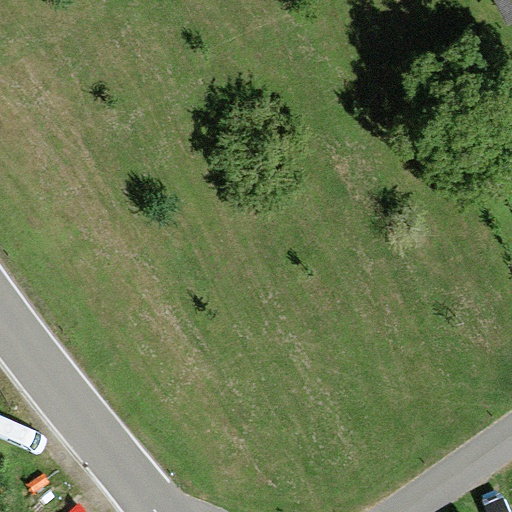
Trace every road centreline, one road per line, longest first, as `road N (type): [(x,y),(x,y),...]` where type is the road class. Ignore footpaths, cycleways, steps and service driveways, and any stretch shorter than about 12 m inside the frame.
road 1 (tertiary): [(0,289),(162,511)]
road 2 (unclassified): [(406,511),(511,439)]
